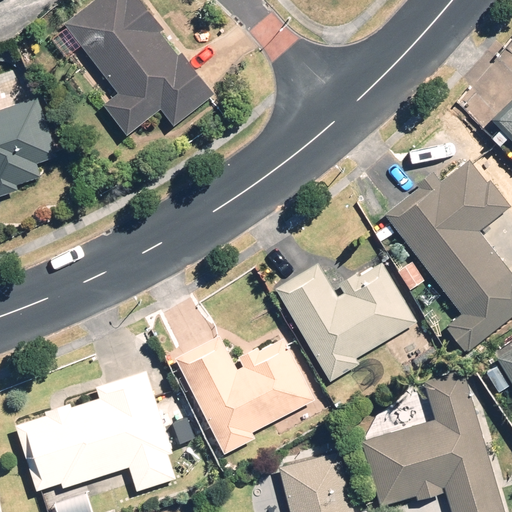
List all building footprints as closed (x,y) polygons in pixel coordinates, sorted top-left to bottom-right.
[(175,56),(136,0),(93,0),(63,21),(112,93),(97,104),(122,141),(160,114),(170,128),(213,99),(181,52),(175,56)] [(0,199),(16,194),(14,188),(36,180),(33,170),(55,161),(30,95),(0,106),(0,199)] [(511,98),(487,121),(511,148),(511,98)] [(378,214),(458,316),(439,330),(459,355),(511,313),(511,272),(507,276),(475,235),(507,210),(469,160),(436,186),(428,175),(378,214)] [(406,262),(391,274),(407,293),(422,280),(406,262)] [(310,270),(272,293),(325,385),(357,366),(354,359),(415,324),(380,265),(325,296),(310,270)] [(216,337),(169,361),(218,459),(251,443),(246,434),(310,402),(279,341),(256,353),(254,348),(235,357),(239,366),(232,369),(216,337)] [(511,346),(490,361),(511,394),(511,346)] [(172,481),(143,373),(94,386),(99,403),(66,412),(65,408),(42,414),(43,419),(14,427),(31,491),(55,485),(56,488),(124,469),(131,492),(172,481)] [(496,511),(459,374),(419,385),(429,422),(358,441),(376,507),(413,497),(414,501),(442,494),(446,511),(496,511)] [(183,395),(154,403),(163,432),(192,423),(183,395)] [(350,511),(337,454),(276,468),(286,511),(350,511)] [(86,511),(80,491),(47,501),(50,511),(86,511)]
